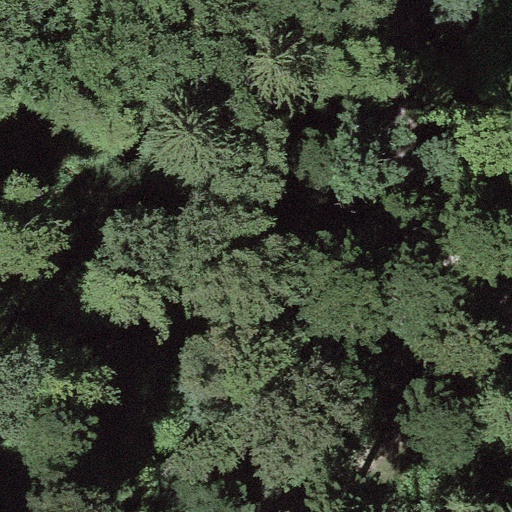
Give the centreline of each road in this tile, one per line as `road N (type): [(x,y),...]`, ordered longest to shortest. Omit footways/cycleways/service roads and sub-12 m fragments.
road 1 (track): [(511,329),(410,201),(399,87),(417,0)]
road 2 (track): [(511,336),(307,511)]
